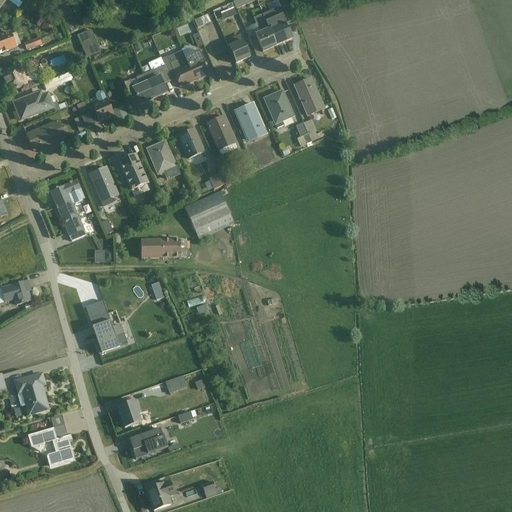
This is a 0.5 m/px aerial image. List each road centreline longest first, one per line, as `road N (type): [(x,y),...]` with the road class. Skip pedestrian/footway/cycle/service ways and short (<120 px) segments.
road 1 (residential): [(21,180),(303,57)]
road 2 (residential): [(21,180),(105,463)]
